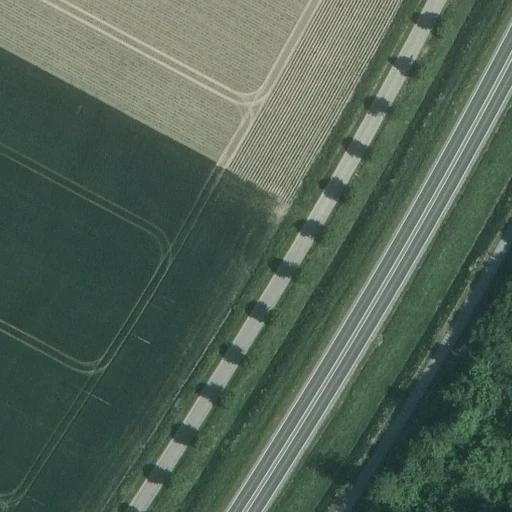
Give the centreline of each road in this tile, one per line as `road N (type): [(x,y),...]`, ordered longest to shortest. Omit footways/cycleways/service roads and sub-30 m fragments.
road 1 (unclassified): [(119,511),(420,0)]
road 2 (trunk): [(240,511),(511,56)]
